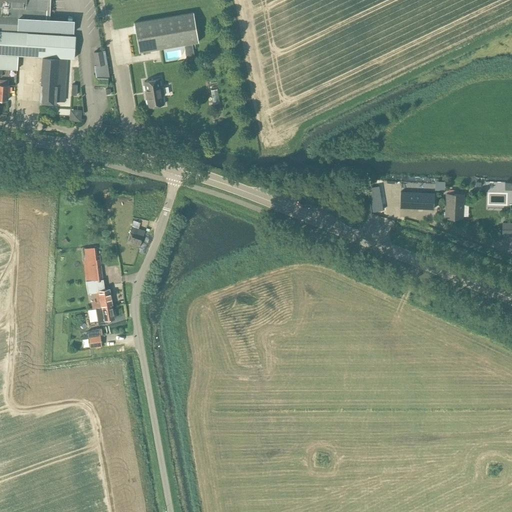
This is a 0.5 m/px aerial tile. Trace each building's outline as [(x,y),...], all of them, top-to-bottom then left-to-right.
[(62,20),(46,19),(47,0),(0,0),(0,29),(62,32),(62,33),(74,33),(74,21),(62,20)] [(139,52),(198,42),(193,12),(134,22),(139,52)] [(0,68),(17,70),(18,56),(26,56),(74,58),(75,36),(27,33),(27,32),(0,30),(0,68)] [(111,85),(104,51),(102,51),(94,52),(96,65),(95,66),(96,74),(94,74),(94,85),(111,85)] [(56,101),(64,101),(67,59),(42,57),(40,102),(56,103),(56,101)] [(159,78),(144,81),(148,106),(163,104),(161,95),(164,95),(162,87),(160,87),(159,78)] [(0,99),(7,100),(8,85),(8,80),(0,79),(0,99)] [(400,191),(399,207),(433,209),(434,192),(400,191)] [(446,193),(445,217),(462,218),(463,194),(446,193)] [(370,200),(372,212),(383,210),(381,198),(370,200)] [(511,222),(502,223),(502,236),(511,235),(511,222)] [(139,247),(143,236),(132,232),(128,244),(139,247)] [(100,259),(93,260),(96,281),(103,280),(100,259)] [(95,292),(97,301),(98,308),(112,304),(109,289),(95,292)] [(98,308),(96,308),(99,324),(105,323),(105,320),(114,318),(112,305),(112,304),(98,308)] [(89,335),(89,337),(89,338),(90,347),(102,346),(100,336),(100,332),(99,330),(99,328),(88,331),(89,333),(89,335)]
